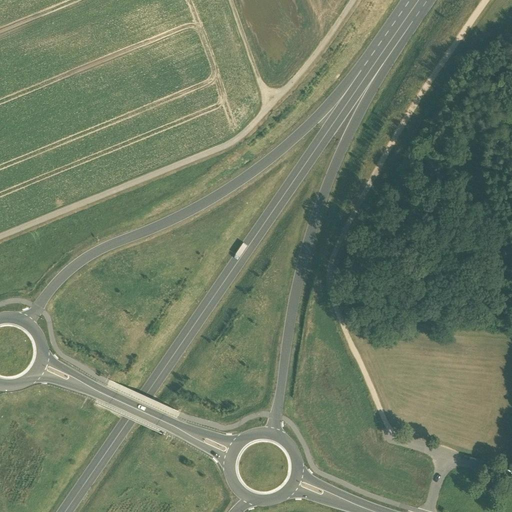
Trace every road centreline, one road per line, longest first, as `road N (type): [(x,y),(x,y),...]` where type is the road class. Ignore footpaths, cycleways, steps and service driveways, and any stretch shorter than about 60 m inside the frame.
road 1 (primary): [(65,511),(406,18)]
road 2 (track): [(390,438),(330,298),(328,269),(432,73),(485,0)]
road 3 (primary): [(406,18),(265,162),(185,213),(85,257),(24,319)]
road 4 (primary): [(275,433),(304,255),(336,162),(406,18)]
road 5 (track): [(0,236),(236,139),(290,85),(349,0)]
road 6 (secondary): [(230,454),(40,366)]
